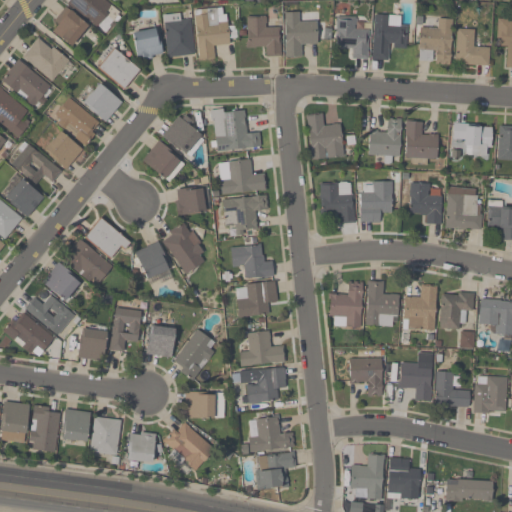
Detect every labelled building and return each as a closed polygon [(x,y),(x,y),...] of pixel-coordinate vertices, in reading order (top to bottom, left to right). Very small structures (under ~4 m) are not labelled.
[(113,7),(105,0),(68,0),(66,2),(93,28),(113,7)] [(73,47),(88,23),(62,8),(48,32),(73,47)] [(228,46),(225,8),(194,10),(197,61),(214,60),(214,47),(228,46)] [(316,46),(316,21),(309,21),(309,13),(284,13),(284,58),(304,58),(304,46),(316,46)] [(195,55),(191,20),(181,21),(181,14),(162,16),(167,58),(195,55)] [(389,49),(406,50),(407,26),(398,25),(398,15),(373,15),(371,60),(388,60),(389,49)] [(280,26),(267,26),(267,17),(246,17),(246,48),(264,48),(264,57),(280,57),(280,26)] [(357,18),(336,17),(335,48),(349,49),(348,59),(367,60),(369,28),(357,28),(357,18)] [(418,28),(418,64),(451,64),(451,19),(437,19),(437,29),(418,28)] [(511,67),(511,20),(497,20),(496,48),(505,49),(504,68),(511,67)] [(137,61),(162,56),(156,28),(131,33),(137,61)] [(474,47),(474,30),(455,30),(454,66),(489,66),(489,47),(474,47)] [(69,61),(38,37),(21,58),(51,83),(69,61)] [(97,68),(123,91),(139,72),(113,49),(97,68)] [(0,81),(35,110),(53,89),(17,60),(0,81)] [(77,99),(103,123),(121,104),(95,80),(77,99)] [(22,118),(29,108),(0,88),(0,124),(19,137),(28,123),(22,118)] [(81,146),(100,126),(68,97),(50,117),(81,146)] [(260,148),(258,131),(246,132),(244,107),(210,111),(214,153),(260,148)] [(161,137),(184,155),(203,132),(180,113),(161,137)] [(309,160),(343,157),(340,123),(326,124),(325,114),(306,115),(309,160)] [(387,130),(368,130),(367,157),(399,157),(400,119),(387,119),(387,130)] [(423,122),(405,121),(404,159),(436,160),(437,134),(423,133),(423,122)] [(490,159),(491,125),(452,123),(451,147),(462,147),(462,158),(490,159)] [(511,126),(497,126),(497,160),(511,160),(511,126)] [(82,150),(60,131),(42,151),(64,170),(82,150)] [(141,159),(166,184),(184,165),(159,141),(141,159)] [(36,185),(43,176),(52,183),(61,169),(24,144),(9,166),(36,185)] [(228,161),(229,175),(220,176),(221,194),(266,192),(265,176),(253,176),(252,159),(228,161)] [(43,199),(22,179),(4,198),(25,218),(43,199)] [(352,182),(319,183),(320,216),(334,215),(335,224),(354,223),(352,182)] [(358,192),(358,223),(379,223),(379,212),(391,212),(391,182),(361,182),(361,192),(358,192)] [(430,184),(409,184),(408,214),(422,214),(422,224),(441,225),(441,196),(429,196),(430,184)] [(206,187),(174,191),(177,216),(209,212),(206,187)] [(445,229),(480,229),(481,196),(471,196),(471,189),(446,188),(445,229)] [(223,227),(234,226),(234,235),(258,233),(256,212),(267,212),(266,196),(221,198),(223,227)] [(0,236),(5,240),(22,219),(0,200),(0,236)] [(511,240),(511,204),(487,204),(486,229),(499,229),(499,240),(511,240)] [(184,275),(203,262),(198,255),(204,250),(185,222),(160,240),(184,275)] [(61,263),(98,287),(112,266),(75,242),(61,263)] [(169,275),(159,244),(134,252),(143,283),(169,275)] [(230,247),(231,269),(243,268),(244,280),(272,277),(271,259),(261,259),(260,245),(230,247)] [(40,284),(63,304),(80,286),(58,265),(40,284)] [(385,282),(366,281),(365,326),(396,327),(397,294),(385,294),(385,282)] [(276,303),(274,282),(234,285),(237,318),(268,315),(267,304),(276,303)] [(328,319),(334,319),(334,328),(361,328),(361,282),(347,282),(347,294),(328,293),(328,319)] [(401,330),(434,331),(436,286),(420,286),(419,297),(403,296),(401,330)] [(471,313),(472,295),(440,294),(439,329),(460,330),(460,313),(471,313)] [(42,306),(33,298),(23,310),(56,338),(74,317),(50,297),(42,306)] [(478,326),(494,326),(493,335),(511,335),(511,301),(479,300),(478,326)] [(109,351),(123,353),(124,343),(137,344),(140,312),(114,309),(109,351)] [(37,360),(53,338),(19,313),(3,334),(37,360)] [(170,359),(175,330),(150,325),(144,354),(170,359)] [(101,362),(106,332),(81,328),(76,358),(101,362)] [(193,380),(218,345),(196,329),(171,365),(193,380)] [(282,341),(271,343),(270,331),(246,334),(248,350),(237,351),(239,368),(285,363),(282,341)] [(472,332),(459,333),(460,349),(473,348),(472,332)] [(398,390),(415,390),(414,401),(430,402),(431,356),(416,355),(416,365),(399,364),(398,390)] [(349,385),(365,385),(365,396),(381,396),(381,358),(349,359),(349,385)] [(245,385),(246,404),(277,402),(276,390),(285,389),(284,368),(255,370),(256,384),(245,385)] [(452,391),(453,373),(435,373),(434,407),(468,408),(468,391),(452,391)] [(505,414),(506,377),(474,376),(472,414),(505,414)] [(223,420),(223,394),(184,394),(184,420),(223,420)] [(0,433),(0,439),(23,443),(28,405),(4,402),(0,433)] [(28,450),(55,452),(59,409),(32,406),(28,450)] [(89,413),(64,410),(61,440),(86,443),(89,413)] [(90,453),(116,456),(120,420),(94,417),(90,453)] [(247,419),(249,452),(292,449),(291,433),(280,434),(278,417),(247,419)] [(214,449),(181,422),(162,443),(195,471),(214,449)] [(155,437),(128,432),(123,460),(150,465),(155,437)] [(254,456),(256,491),(287,489),(286,468),(294,467),(293,454),(254,456)] [(349,499),(381,500),(382,456),(365,455),(365,466),(350,466),(349,499)] [(418,500),(419,471),(408,470),(408,459),(388,459),(387,499),(418,500)] [(491,482),(445,481),(444,503),(491,504),(491,482)]
